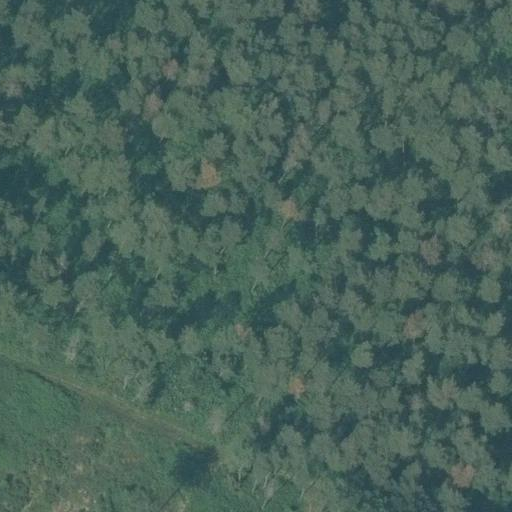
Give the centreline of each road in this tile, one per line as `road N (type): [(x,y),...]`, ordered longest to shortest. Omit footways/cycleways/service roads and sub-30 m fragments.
road 1 (track): [(340,511),(0,374)]
road 2 (track): [(511,274),(413,511)]
